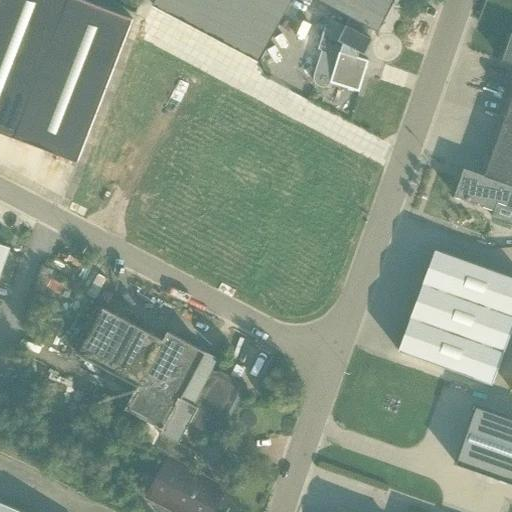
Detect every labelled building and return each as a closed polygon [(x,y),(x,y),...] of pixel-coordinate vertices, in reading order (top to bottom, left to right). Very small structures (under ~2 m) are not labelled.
[(133,19),(85,0),(0,0),(0,131),(78,162),(133,19)] [(167,0),(158,25),(196,38),(195,42),(232,55),(231,59),(269,72),(294,0),(298,0),(341,15),(358,21),(381,29),(390,0),(167,0)] [(314,74),(314,79),(316,83),(320,86),(325,86),(330,84),(332,80),(360,88),(369,59),(358,56),(360,50),(365,53),(372,39),(355,30),(358,21),(341,15),(339,22),(337,27),(326,24),(318,48),(322,49),(314,74)] [(511,63),(511,97),(504,121),(511,124),(511,32),(502,60),(511,63)] [(511,124),(504,121),(485,175),(464,168),(454,195),(495,209),(498,201),(511,206),(511,124)] [(0,274),(10,247),(0,243),(0,274)] [(511,328),(511,276),(435,249),(399,350),(492,384),(511,328)] [(210,374),(206,378),(192,404),(179,397),(151,450),(168,460),(149,496),(179,511),(210,511),(223,488),(188,469),(197,452),(179,442),(188,426),(215,440),(238,395),(239,390),(238,384),(234,381),(221,374),(215,373),(210,374)] [(511,418),(476,406),(456,463),(511,483),(511,418)] [(0,511),(27,511),(0,501),(0,511)]
